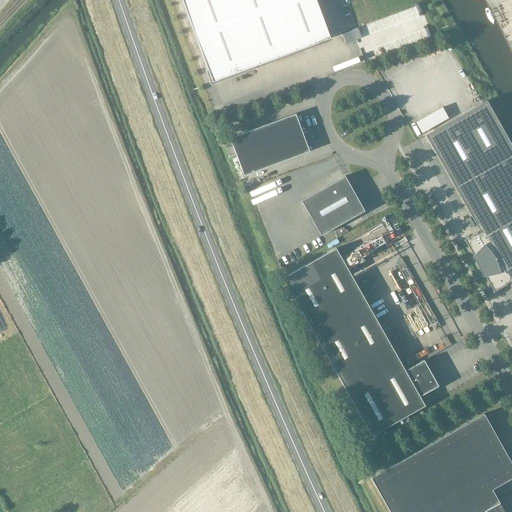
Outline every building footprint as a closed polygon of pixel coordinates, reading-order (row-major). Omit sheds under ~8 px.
[(330,39),(315,0),(182,0),(212,82),(330,39)] [(334,18),(338,32),(346,30),(342,16),(334,18)] [(511,146),(486,101),(425,135),(480,232),(477,234),(476,233),(464,240),(464,241),(465,241),(473,256),(473,257),(474,257),(478,260),(479,263),(481,267),(483,270),(484,275),(484,276),(485,276),(493,291),(493,292),(506,285),(506,284),(508,282),(511,288),(511,146)] [(295,114),(286,117),(286,118),(293,136),(302,133),(295,114)] [(286,118),(277,121),(283,140),(293,136),(286,118)] [(277,121),(267,125),(274,143),(283,140),(277,121)] [(267,125),(258,128),(265,147),(274,143),(267,125)] [(258,128),(248,132),(255,150),(265,147),(258,128)] [(248,132),(230,139),(237,157),(255,150),(248,132)] [(293,136),(283,140),(290,158),(300,155),(309,151),(302,133),(293,136)] [(283,140),(274,143),(281,162),(290,158),(283,140)] [(274,143),(265,147),(272,165),(281,162),(274,143)] [(265,147),(255,150),(262,169),(272,165),(265,147)] [(255,150),(237,157),(244,176),(262,169),(255,150)] [(344,176),(301,201),(321,236),(364,211),(344,176)] [(405,371),(336,248),(283,278),(371,436),(424,406),(419,397),(438,386),(423,360),(405,371)] [(511,464),(484,414),(371,478),(389,511),(504,511),(492,490),(511,478),(511,464)]
